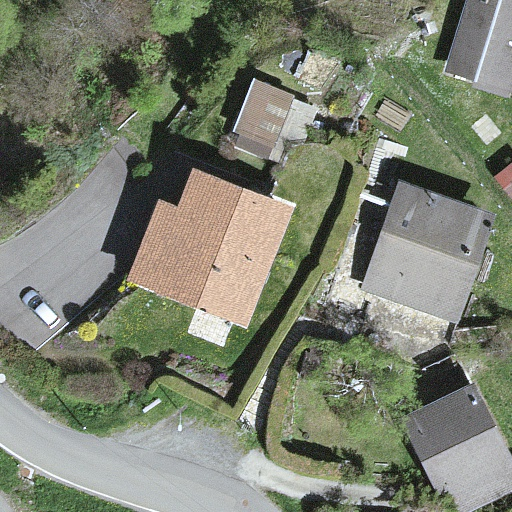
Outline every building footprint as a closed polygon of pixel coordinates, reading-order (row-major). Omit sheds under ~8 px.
[(511,73),(511,0),(454,0),(435,77),(505,100),(511,73)] [(235,116),(278,135),(300,85),(257,67),(235,116)] [(274,217),(162,169),(113,292),(231,337),(274,217)] [(474,217),(378,189),(347,295),(445,327),(474,217)] [(476,511),(511,488),(511,481),(459,394),(383,433),(431,511),(476,511)]
